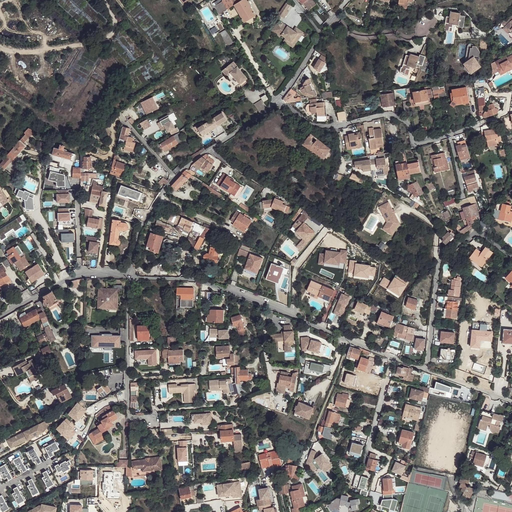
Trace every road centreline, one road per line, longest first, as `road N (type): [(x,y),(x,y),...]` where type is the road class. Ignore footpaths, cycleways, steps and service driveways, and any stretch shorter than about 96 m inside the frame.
road 1 (unclassified): [(130,274),(196,279),(393,357)]
road 2 (residential): [(451,135),(417,144),(405,121),(388,114),(311,124),(277,101)]
road 3 (residential): [(511,256),(475,233),(441,258),(427,370)]
road 4 (residential): [(151,418),(128,416),(130,274)]
road 5 (unclassified): [(0,316),(81,273),(130,274)]
road 6 (residential): [(277,101),(175,177)]
